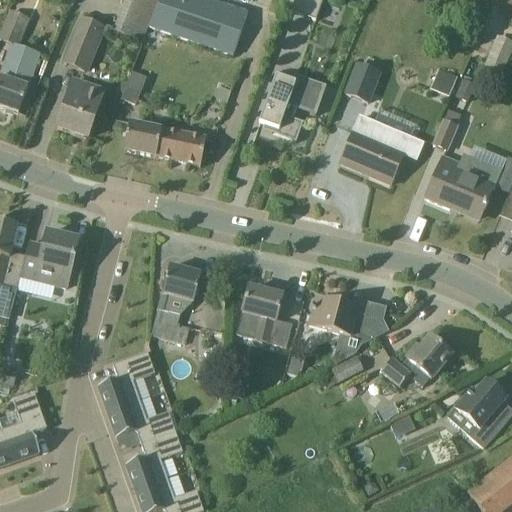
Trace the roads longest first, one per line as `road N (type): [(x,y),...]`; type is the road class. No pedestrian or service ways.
road 1 (tertiary): [(511,312),(427,265),(126,199)]
road 2 (residential): [(78,389),(126,199)]
road 3 (residential): [(22,511),(54,500),(78,389)]
road 4 (tertiary): [(126,199),(0,155)]
road 5 (residential): [(78,389),(120,511)]
